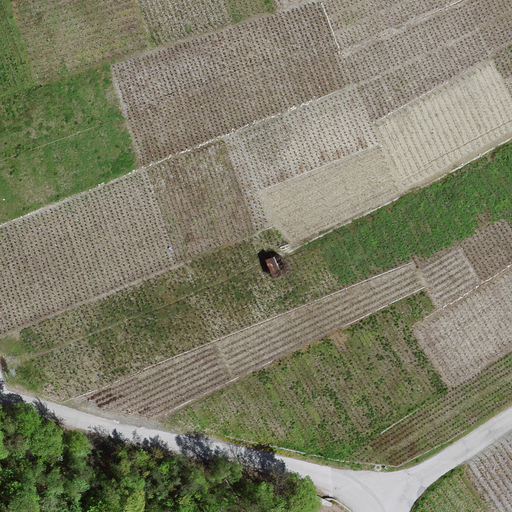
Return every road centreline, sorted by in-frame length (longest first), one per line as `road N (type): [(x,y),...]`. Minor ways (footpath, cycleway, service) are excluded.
road 1 (residential): [(0,396),(327,477),(369,511)]
road 2 (unclassified): [(369,511),(511,418)]
